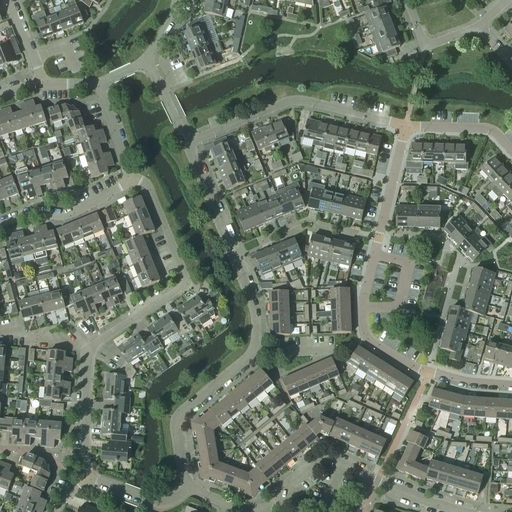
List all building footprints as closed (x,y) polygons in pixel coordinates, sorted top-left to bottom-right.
[(80,0),(80,2),(89,9),(92,3),(98,5),(100,0),(80,0)] [(375,9),(379,7),(384,6),(382,0),(376,0),(372,2),(375,9)] [(77,8),(74,1),(69,3),(70,4),(64,6),(73,28),(83,24),(81,19),(87,17),(84,8),(78,10),(77,8)] [(225,19),(227,9),(223,8),(205,4),(203,14),(221,18),(225,19)] [(73,28),(64,6),(64,5),(54,9),(63,32),(73,28)] [(53,36),(63,32),(54,9),(49,11),(52,18),(46,20),(53,36)] [(368,15),(364,16),(368,26),(372,25),(389,18),(385,9),(368,15)] [(53,36),(46,20),(44,13),(31,18),(33,25),(36,24),(43,40),(53,36)] [(188,44),(208,36),(201,17),(187,26),(189,32),(184,34),(188,44)] [(372,25),(368,26),(371,36),(393,28),(389,18),(372,25)] [(237,22),(235,30),(237,31),(241,32),(243,27),(243,23),(239,22),(237,22)] [(0,25),(0,31),(9,28),(7,23),(0,25)] [(375,46),(396,38),(393,28),(376,34),(371,36),(375,46)] [(235,30),(233,39),(240,40),(240,37),(241,32),(237,31),(235,30)] [(191,53),(212,45),(208,36),(188,44),(191,53)] [(385,60),(397,55),(395,49),(400,48),(396,38),(375,46),(379,56),(380,59),(384,58),(385,60)] [(0,50),(7,67),(17,62),(15,57),(20,55),(14,40),(7,42),(9,47),(0,50)] [(195,63),(215,55),(212,45),(191,53),(195,63)] [(199,73),(216,66),(219,65),(215,55),(195,63),(199,73)] [(35,109),(33,101),(27,103),(34,127),(46,123),(41,107),(35,109)] [(23,130),(34,127),(27,103),(20,106),(23,113),(18,115),(23,130)] [(60,108),(48,112),(52,125),(64,121),(67,120),(68,123),(72,135),(77,133),(84,131),(84,130),(80,119),(79,113),(66,106),(60,108)] [(13,116),(10,109),(4,111),(11,134),(23,130),(18,115),(13,116)] [(0,137),(11,134),(4,111),(0,112),(0,137)] [(314,142),(318,123),(307,121),(303,139),(314,142)] [(284,128),(281,122),(271,126),(278,144),(289,140),(294,138),(289,125),(284,128)] [(323,149),(324,145),(329,126),(318,123),(314,142),(319,143),(317,148),(323,149)] [(270,152),(275,150),(273,146),(278,144),(271,126),(261,130),(270,152)] [(335,147),(339,128),(329,126),(324,145),(335,147)] [(84,131),(77,133),(81,144),(104,137),(102,131),(97,132),(95,133),(93,128),(84,130),(84,131)] [(344,155),(345,150),(350,131),(339,128),(335,147),(333,152),(344,155)] [(270,152),(261,130),(251,134),(258,152),(263,150),(265,154),(270,152)] [(355,152),(360,134),(350,131),(345,150),(355,152)] [(366,155),(370,136),(360,134),(355,152),(366,155)] [(377,157),(381,139),(370,136),(366,155),(377,157)] [(104,137),(81,144),(84,156),(100,151),(99,146),(106,144),(104,137)] [(228,144),(210,151),(214,161),(232,154),(232,155),(236,153),(233,148),(230,149),(228,144)] [(422,170),(422,164),(422,145),(411,144),(411,163),(406,163),(405,169),(422,170)] [(433,164),(433,145),(422,145),(422,164),(433,164)] [(444,164),(443,164),(444,145),(433,145),(433,164),(438,164),(438,168),(444,168),(444,164)] [(454,165),(455,146),(444,145),(443,164),(444,164),(454,165)] [(466,172),(467,165),(465,165),(466,146),(455,146),(454,165),(454,171),(466,172)] [(68,149),(62,150),(64,157),(71,155),(68,149)] [(84,156),(79,158),(82,169),(88,167),(111,160),(109,154),(102,156),(101,153),(100,151),(84,156)] [(232,154),(214,161),(218,171),(236,164),(232,155),(232,154)] [(488,179),(502,166),(495,158),(481,171),(488,179)] [(111,160),(88,167),(92,179),(108,174),(106,169),(113,167),(111,160)] [(236,164),(218,171),(223,181),(240,174),(244,173),(246,172),(242,162),(236,164)] [(59,190),(65,188),(63,181),(68,179),(63,163),(51,167),(59,190)] [(491,191),(509,174),(502,166),(488,179),(492,183),(488,188),(491,191)] [(59,190),(51,167),(40,170),(45,186),(50,185),(52,192),(59,190)] [(352,168),(350,175),(356,176),(361,177),(362,170),(352,168)] [(28,174),(26,170),(15,174),(16,178),(21,194),(27,192),(29,200),(36,197),(28,174)] [(36,197),(42,195),(40,188),(45,186),(40,170),(28,174),(36,197)] [(362,170),(361,177),(371,180),(371,179),(373,174),(373,173),(362,170)] [(240,174),(223,181),(227,192),(244,184),(242,179),(246,178),(244,173),(240,174)] [(499,199),(503,195),(511,186),(511,176),(509,174),(491,191),(499,199)] [(8,199),(19,195),(12,179),(2,182),(8,199)] [(0,202),(8,199),(2,182),(0,183),(0,202)] [(285,189),(286,193),(294,213),(304,209),(296,189),(299,188),(297,184),(285,189)] [(309,184),(307,192),(312,193),(308,209),(319,212),(324,192),(325,187),(309,184)] [(511,186),(503,195),(510,203),(511,201),(511,186)] [(284,217),(294,213),(286,193),(285,189),(274,193),(276,197),(284,217)] [(324,192),(319,212),(329,215),(334,194),(324,192)] [(334,194),(329,215),(340,217),(345,197),(334,194)] [(478,204),(483,199),(479,195),(474,200),(478,204)] [(274,221),(284,217),(276,197),(266,202),(274,221)] [(345,197),(340,217),(350,220),(355,199),(345,197)] [(128,217),(145,210),(140,198),(123,205),(128,217)] [(355,199),(350,220),(361,222),(366,202),(355,199)] [(481,208),(486,203),(483,199),(478,204),(481,208)] [(264,225),(274,221),(266,202),(256,206),(264,225)] [(254,229),(264,225),(256,206),(246,210),(254,229)] [(477,215),(481,212),(476,206),(472,210),(477,215)] [(407,229),(407,208),(396,208),(396,229),(407,229)] [(417,229),(418,208),(407,208),(407,229),(417,229)] [(428,230),(429,208),(418,208),(417,229),(428,230)] [(439,230),(440,209),(429,208),(428,230),(439,230)] [(110,224),(116,222),(111,210),(100,215),(104,226),(110,223),(110,224)] [(132,228),(150,221),(145,210),(128,217),(132,228)] [(244,233),(254,229),(246,210),(236,214),(244,233)] [(492,220),(498,215),(494,211),(489,216),(492,220)] [(482,220),(485,217),(481,212),(477,215),(482,220)] [(94,236),(104,232),(97,215),(87,219),(94,236)] [(496,223),(501,219),(498,215),(492,220),(496,223)] [(451,240),(466,225),(458,217),(443,232),(451,240)] [(84,240),(92,236),(94,236),(87,219),(77,224),(84,240)] [(141,238),(145,236),(154,233),(150,221),(132,228),(137,239),(141,237),(141,238)] [(492,231),(495,227),(490,222),(487,225),(492,231)] [(73,244),(84,240),(77,224),(67,228),(73,244)] [(458,247),(473,233),(466,225),(451,240),(458,247)] [(48,234),(46,227),(39,228),(45,252),(57,249),(53,233),(48,234)] [(497,236),(500,233),(495,227),(492,231),(497,236)] [(35,238),(30,239),(34,255),(35,261),(47,258),(45,252),(39,228),(33,230),(35,238)] [(63,249),(73,244),(67,228),(56,232),(63,249)] [(465,255),(481,241),(477,237),(480,234),(477,230),(473,233),(458,247),(465,255)] [(24,240),(23,233),(16,234),(22,258),(34,255),(30,239),(24,240)] [(10,261),(22,258),(16,234),(9,236),(11,244),(6,245),(10,261)] [(128,256),(146,249),(141,238),(141,237),(137,239),(124,244),(128,256)] [(318,260),(323,240),(312,237),(310,248),(303,247),(304,253),(308,254),(307,258),(318,260)] [(473,264),(488,249),(491,246),(484,238),(481,241),(465,255),(473,264)] [(329,263),(333,242),(323,240),(318,260),(329,263)] [(298,249),(294,241),(284,245),(292,265),(302,260),(300,255),(304,253),(303,247),(298,249)] [(339,265),(344,245),(333,242),(329,263),(339,265)] [(282,269),(292,265),(284,245),(274,249),(282,269)] [(350,268),(355,247),(344,245),(339,265),(350,268)] [(133,267),(150,260),(146,249),(128,256),(133,267)] [(272,273),(282,269),(274,249),(264,253),(272,273)] [(262,277),(272,273),(264,253),(254,258),(262,277)] [(80,261),(81,263),(83,267),(90,264),(89,260),(86,261),(86,259),(80,261)] [(138,278),(155,271),(150,260),(133,267),(138,278)] [(492,286),(495,275),(474,270),(471,280),(492,286)] [(142,290),(160,283),(155,271),(138,278),(142,290)] [(114,307),(120,305),(117,298),(122,295),(116,280),(105,284),(114,307)] [(489,296),(492,286),(471,280),(469,291),(489,296)] [(126,296),(131,294),(126,282),(121,285),(126,296)] [(114,307),(105,284),(93,289),(99,305),(104,303),(107,310),(114,307)] [(38,292),(39,298),(44,315),(54,312),(50,295),(48,289),(38,292)] [(91,316),(97,314),(94,307),(99,305),(93,289),(82,294),(91,316)] [(331,302),(349,302),(349,290),(330,291),(331,302)] [(486,307),(489,296),(469,291),(466,301),(486,307)] [(61,292),(50,295),(54,312),(65,310),(65,309),(62,297),(61,292)] [(270,305),(288,304),(288,293),(269,294),(270,305)] [(69,295),(62,297),(65,309),(73,306),(76,314),(82,312),(85,319),(91,316),(82,294),(71,298),(69,295)] [(218,294),(214,297),(218,302),(222,299),(218,294)] [(197,297),(187,304),(197,320),(202,327),(211,321),(209,319),(214,316),(212,311),(214,310),(206,298),(200,302),(197,297)] [(33,318),(44,315),(39,298),(29,301),(33,318)] [(22,321),(33,318),(29,301),(18,304),(22,321)] [(483,317),(486,307),(466,301),(463,311),(463,312),(472,314),(483,317)] [(331,313),(350,312),(349,302),(331,302),(331,313)] [(187,304),(177,310),(184,321),(179,324),(186,334),(185,334),(186,335),(192,331),(189,325),(197,320),(187,304)] [(270,316),(289,315),(288,304),(270,305),(270,316)] [(469,324),(472,314),(463,312),(463,311),(451,308),(449,319),(469,324)] [(331,324),(350,323),(350,312),(331,313),(331,324)] [(270,326),(289,326),(289,315),(270,316),(270,326)] [(167,316),(157,323),(168,339),(176,334),(179,339),(185,334),(186,334),(179,324),(174,327),(167,316)] [(466,335),(469,324),(449,319),(446,329),(466,335)] [(157,323),(147,330),(154,341),(150,343),(156,353),(162,349),(159,344),(168,339),(157,323)] [(332,335),(351,334),(350,323),(331,324),(332,335)] [(271,338),(289,337),(289,326),(270,326),(271,338)] [(463,345),(466,335),(446,329),(443,340),(463,345)] [(138,336),(128,342),(138,358),(146,353),(150,360),(157,355),(156,353),(150,343),(145,347),(138,336)] [(460,356),(463,345),(443,340),(440,350),(451,353),(460,356)] [(128,342),(117,349),(125,361),(124,362),(121,368),(134,377),(135,374),(129,364),(138,358),(128,342)] [(493,365),(498,346),(488,343),(483,362),(493,365)] [(504,367),(509,349),(498,346),(493,365),(504,367)] [(357,370),(367,355),(358,348),(348,364),(357,370)] [(72,367),(72,360),(65,359),(65,353),(49,352),(47,364),(72,367)] [(458,363),(460,356),(451,353),(449,360),(458,363)] [(366,376),(376,360),(367,355),(357,370),(366,376)] [(329,382),(339,377),(331,360),(321,365),(329,382)] [(375,382),(385,366),(376,360),(366,376),(375,382)] [(71,373),(72,367),(47,364),(46,376),(63,378),(63,373),(71,373)] [(319,386),(329,382),(321,365),(311,369),(319,386)] [(384,388),(395,372),(385,366),(375,382),(384,388)] [(106,376),(105,388),(125,390),(126,380),(132,381),(134,377),(121,368),(117,374),(115,377),(106,376)] [(309,390),(319,386),(311,369),(301,373),(309,390)] [(264,393),(273,386),(261,371),(252,378),(264,393)] [(394,394),(404,378),(395,372),(384,388),(394,394)] [(299,395),(309,390),(301,373),(292,378),(299,395)] [(70,390),(70,384),(62,383),(63,378),(46,376),(45,388),(70,390)] [(256,400),(264,393),(252,378),(244,385),(256,400)] [(289,399),(299,395),(292,378),(281,382),(289,399)] [(403,400),(404,398),(413,384),(404,378),(394,394),(403,400)] [(247,407),(256,400),(244,385),(236,392),(247,407)] [(69,397),(70,390),(45,388),(44,401),(61,402),(61,397),(69,397)] [(105,388),(104,400),(117,402),(117,407),(130,408),(130,401),(124,400),(125,390),(105,388)] [(439,412),(444,394),(433,391),(428,409),(439,412)] [(239,413),(247,407),(236,392),(227,399),(239,413)] [(360,403),(362,399),(357,397),(359,393),(357,393),(356,392),(354,396),(353,400),(360,403)] [(449,415),(454,397),(444,394),(439,412),(449,415)] [(461,418),(464,399),(454,397),(449,415),(461,418)] [(219,406),(231,420),(239,413),(227,399),(219,406)] [(474,419),(475,400),(464,399),(461,418),(474,419)] [(485,419),(486,401),(475,400),(474,419),(485,419)] [(496,420),(497,402),(486,401),(485,419),(496,420)] [(507,421),(508,402),(497,402),(496,420),(507,421)] [(280,412),(286,407),(283,403),(277,408),(280,412)] [(222,427),(231,420),(219,406),(210,413),(221,426),(222,427)] [(103,411),(102,423),(122,425),(123,416),(129,416),(130,408),(117,407),(116,413),(103,411)] [(0,408),(0,431),(9,432),(9,431),(12,431),(13,421),(13,420),(4,419),(4,420),(0,420),(0,408)] [(274,416),(280,412),(277,408),(271,413),(274,416)] [(284,417),(290,413),(288,409),(282,414),(284,417)] [(221,426),(210,413),(202,419),(200,417),(191,424),(193,436),(196,436),(198,446),(201,467),(198,467),(200,479),(211,483),(212,480),(242,491),(241,494),(252,499),(261,491),(259,488),(267,482),(257,469),(248,476),(218,464),(213,432),(221,426)] [(278,422),(284,417),(282,414),(276,419),(278,422)] [(263,425),(269,420),(266,417),(260,422),(263,425)] [(311,426),(303,417),(300,419),(306,426),(316,438),(320,435),(328,438),(329,437),(328,437),(334,425),(320,419),(318,423),(316,422),(311,426)] [(338,442),(346,425),(336,420),(334,425),(328,437),(329,437),(338,442)] [(25,422),(13,421),(12,431),(11,437),(17,438),(17,446),(23,446),(25,422)] [(36,440),(37,423),(25,422),(23,446),(30,447),(30,439),(36,440)] [(257,430),(263,425),(260,422),(254,427),(257,430)] [(47,449),(49,424),(37,423),(36,440),(41,440),(40,448),(47,449)] [(102,423),(101,436),(114,437),(113,442),(127,444),(128,433),(122,432),(122,425),(102,423)] [(268,431),(274,426),(271,423),(265,428),(268,431)] [(60,442),(62,425),(49,424),(47,449),(54,449),(54,441),(60,442)] [(348,446),(356,429),(346,425),(338,442),(348,446)] [(316,438),(306,426),(297,433),(309,448),(318,440),(316,438)] [(262,436),(268,431),(265,428),(259,433),(262,436)] [(358,451),(366,433),(356,429),(348,446),(358,451)] [(246,439),(252,434),(250,431),(243,436),(246,439)] [(301,454),(309,448),(297,433),(289,440),(301,454)] [(368,455),(376,438),(366,433),(358,451),(368,455)] [(423,438),(411,433),(406,443),(409,445),(420,450),(423,451),(428,441),(430,442),(432,438),(424,434),(423,438)] [(240,444),(246,439),(243,436),(238,441),(240,444)] [(251,445),(257,440),(254,437),(248,442),(251,445)] [(378,460),(381,454),(386,442),(376,438),(368,455),(378,460)] [(292,461),(301,454),(289,440),(281,447),(292,461)] [(129,451),(130,444),(111,442),(111,448),(104,448),(103,462),(126,464),(127,451),(129,451)] [(245,450),(251,445),(248,442),(242,447),(245,450)] [(414,464),(417,457),(420,450),(409,445),(400,464),(399,463),(396,471),(404,475),(404,474),(424,483),(425,480),(428,471),(414,464)] [(284,468),(292,461),(281,447),(272,454),(284,468)] [(276,475),(284,468),(272,454),(264,460),(276,475)] [(44,462),(26,456),(25,460),(20,458),(17,467),(36,474),(31,489),(43,493),(50,476),(44,462)] [(267,482),(276,475),(264,460),(255,468),(257,469),(267,482)] [(436,483),(441,465),(430,462),(428,471),(425,480),(436,483)] [(0,489),(8,492),(14,477),(8,475),(11,467),(4,465),(0,476),(0,489)] [(446,487),(451,469),(441,465),(436,483),(446,487)] [(456,490),(462,472),(451,469),(446,487),(456,490)] [(467,493),(472,475),(462,472),(456,490),(467,493)] [(477,496),(483,478),(472,475),(467,493),(477,496)] [(21,500),(44,508),(46,502),(39,499),(41,494),(25,488),(21,500)] [(14,508),(14,510),(17,511),(42,511),(44,508),(21,500),(17,510),(14,508)]
